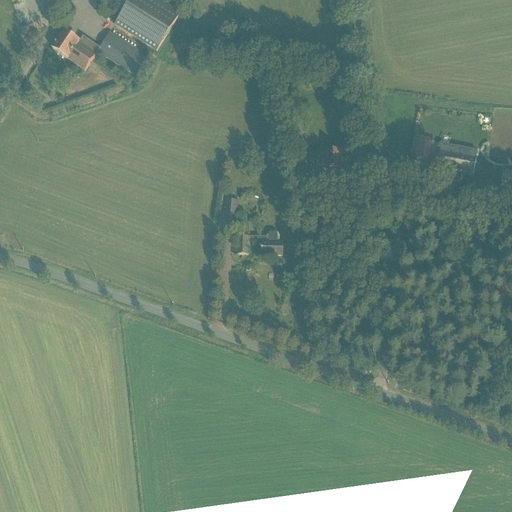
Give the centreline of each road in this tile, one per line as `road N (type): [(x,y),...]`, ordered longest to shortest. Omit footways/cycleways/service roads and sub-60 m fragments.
road 1 (residential): [(0,256),(380,392)]
road 2 (track): [(5,93),(53,114),(136,85),(183,33),(357,72)]
road 3 (unclassified): [(380,392),(369,189)]
road 4 (track): [(369,180),(349,0)]
road 5 (unclassified): [(369,189),(511,197)]
road 6 (residential): [(380,392),(511,439)]
